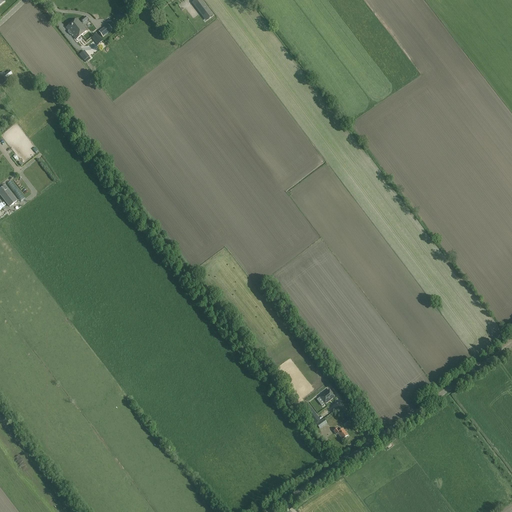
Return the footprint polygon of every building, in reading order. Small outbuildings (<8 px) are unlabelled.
[(205,10),(207,8),(200,0),(196,0),(193,3),(197,8),(201,5),(205,10)] [(129,4),(124,7),(128,12),(133,9),(129,4)] [(208,20),(213,16),(207,8),(205,10),(201,13),(204,17),(205,16),(208,20)] [(76,29),(82,35),(87,31),(77,19),(70,25),(75,30),(76,29)] [(75,30),(70,25),(67,28),(76,40),(82,35),(76,29),(75,30)] [(109,25),(99,32),(102,37),(112,30),(109,25)] [(89,57),(85,51),(79,55),(84,61),(89,57)] [(0,75),(0,81),(3,85),(9,80),(7,78),(12,74),(9,71),(5,74),(4,73),(0,75)] [(15,180),(7,182),(8,187),(13,186),(13,189),(16,189),(15,180)] [(19,182),(22,190),(21,190),(23,196),(30,193),(28,188),(27,188),(23,180),(19,182)] [(5,187),(0,190),(0,194),(10,207),(17,201),(5,187)] [(325,404),(335,397),(329,390),(320,398),(325,404)] [(307,404),(301,407),(310,419),(315,415),(307,404)] [(320,425),(324,432),(333,426),(329,419),(320,425)] [(343,429),(340,432),(338,429),(333,432),(336,435),(337,434),(343,440),(348,436),(343,429)]
